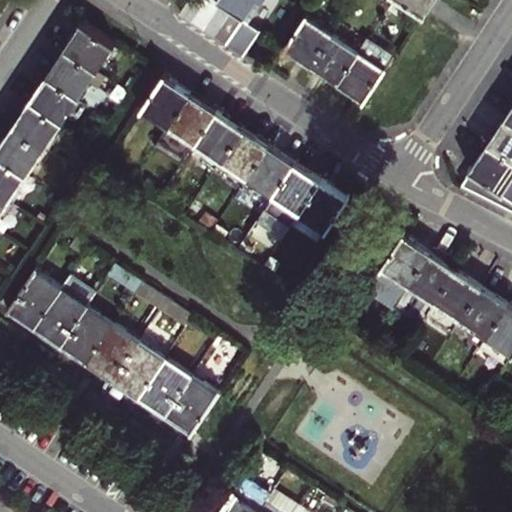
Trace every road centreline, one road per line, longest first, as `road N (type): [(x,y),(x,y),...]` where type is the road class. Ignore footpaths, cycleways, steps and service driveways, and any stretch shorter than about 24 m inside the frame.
road 1 (residential): [(398,179),(141,9)]
road 2 (residential): [(511,6),(398,179)]
road 3 (residential): [(511,239),(398,179)]
road 4 (residential): [(104,511),(0,442)]
